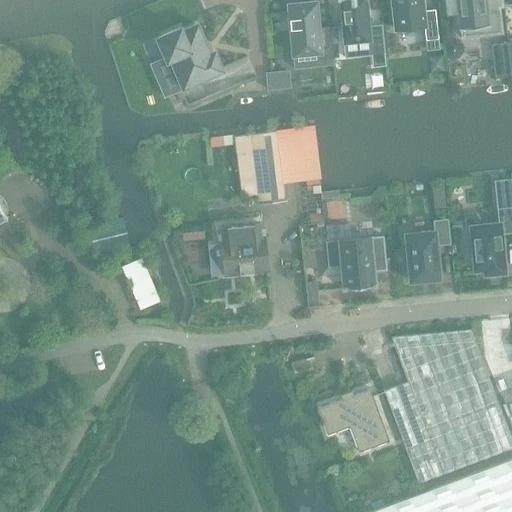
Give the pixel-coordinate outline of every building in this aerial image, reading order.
[(371,40),(373,55),(386,54),(383,25),(370,26),(370,25),(371,25),(367,0),(339,0),(344,43),(371,40)] [(422,0),(392,0),(396,29),(425,26),(427,41),(439,39),(436,10),(424,12),(422,0)] [(445,0),(447,15),(457,14),(459,28),(461,28),(462,38),(502,33),(498,0),(445,0)] [(320,26),(319,15),(318,15),(317,1),(289,4),(290,18),(291,29),(294,55),(321,53),(321,60),(334,59),(331,27),(319,28),(319,26),(320,26)] [(179,28),(158,37),(167,58),(171,56),(183,85),(220,69),(213,53),(209,55),(196,26),(181,32),(179,28)] [(448,41),(444,47),(445,55),(450,59),(458,59),(463,53),(462,45),(457,39),(448,41)] [(507,43),(491,44),(495,79),(511,77),(507,43)] [(429,57),(431,73),(444,71),(443,56),(429,57)] [(289,70),(265,73),(267,90),(291,88),(289,70)] [(284,130),(235,137),(242,195),(257,193),(258,200),(284,197),(283,184),(282,175),(289,174),(284,130)] [(338,190),(321,192),(321,199),(338,197),(338,190)] [(0,224),(8,221),(0,203),(0,224)] [(503,237),(502,234),(511,233),(511,207),(498,209),(500,223),(471,226),(472,239),(469,239),(471,255),(474,255),(476,270),(486,269),(486,274),(506,272),(504,249),(503,237)] [(434,231),(405,234),(410,281),(440,278),(436,246),(450,244),(448,219),(433,221),(434,231)] [(264,239),(261,239),(260,224),(222,227),(226,273),(266,269),(264,239)] [(340,241),(344,288),(374,285),(373,272),(387,270),(383,236),(340,241)] [(339,238),(328,238),(329,263),(339,263),(339,238)] [(141,257),(121,266),(140,309),(160,300),(141,257)] [(317,281),(306,282),(307,292),(318,291),(317,281)] [(408,382),(385,390),(414,471),(418,482),(511,446),(511,437),(472,331),(393,339),(408,382)] [(315,357),(291,362),(293,373),(317,368),(315,357)] [(358,448),(389,437),(370,385),(317,404),(321,415),(319,416),(320,420),(323,419),(327,431),(348,423),(358,448)] [(511,511),(511,390),(511,391),(511,393),(511,459),(371,511),(511,511)]
